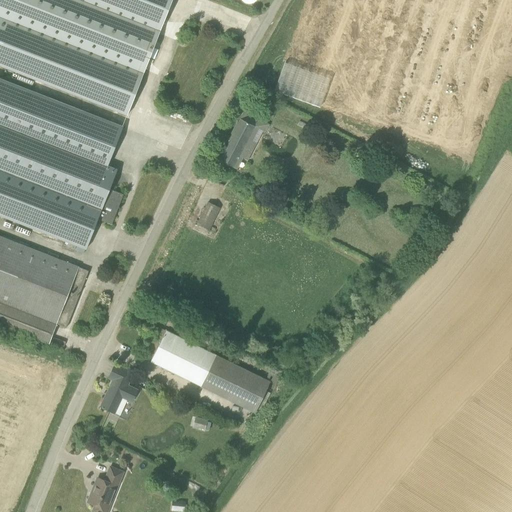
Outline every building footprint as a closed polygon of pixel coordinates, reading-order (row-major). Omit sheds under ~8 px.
[(0,0),(0,65),(127,115),(168,11),(140,0),(0,0)] [(287,64),(276,90),(317,108),(328,83),(287,64)] [(108,165),(114,150),(0,105),(0,215),(86,249),(98,219),(111,224),(123,194),(110,189),(117,169),(108,165)] [(253,150),(256,143),(249,139),(255,127),(265,132),(269,125),(243,112),(218,160),(234,168),(240,156),(247,160),(253,150)] [(208,202),(196,225),(209,231),(220,208),(208,202)] [(66,328),(89,271),(79,267),(0,236),(0,302),(56,325),(57,324),(66,328)] [(271,382),(160,328),(145,359),(255,413),(271,382)] [(104,398),(100,407),(112,412),(116,403),(119,404),(122,397),(132,402),(138,390),(122,383),(127,372),(113,365),(107,379),(115,383),(107,399),(104,398)] [(205,431),(205,430),(208,420),(195,417),(192,428),(205,431)] [(123,472),(110,467),(105,481),(99,479),(93,494),(91,493),(88,502),(95,505),(92,511),(107,511),(108,510),(106,509),(112,493),(115,494),(123,472)] [(185,510),(185,500),(171,500),(171,510),(185,510)]
